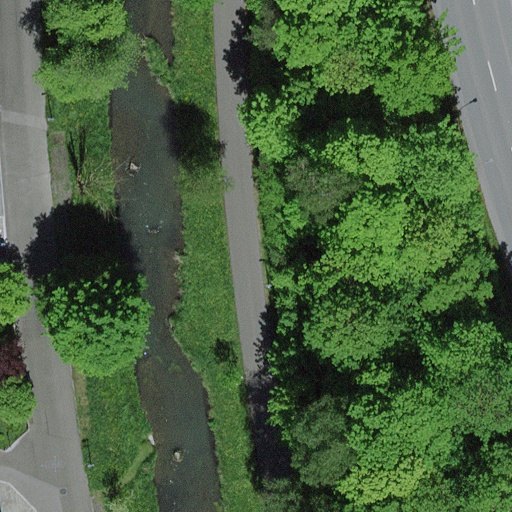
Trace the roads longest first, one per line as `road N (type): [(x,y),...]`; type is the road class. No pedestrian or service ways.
road 1 (residential): [(24,0),(38,249),(91,511)]
road 2 (primary): [(474,0),(511,139)]
